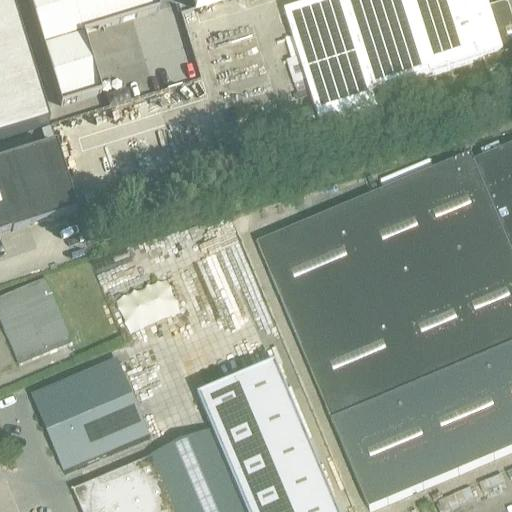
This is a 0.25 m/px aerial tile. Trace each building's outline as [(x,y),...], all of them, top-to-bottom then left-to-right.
[(0,0),(0,142),(48,128),(8,0),(0,0)] [(68,0),(80,37),(158,13),(153,0),(68,0)] [(511,70),(511,31),(511,29),(511,27),(511,19),(508,6),(503,3),(488,8),(485,0),(410,0),(404,2),(403,0),(341,0),(370,96),(482,60),(486,72),(499,68),(501,74),(511,70)] [(83,37),(42,50),(60,109),(101,96),(83,37)] [(118,52),(96,61),(107,90),(129,81),(118,52)] [(511,150),(474,166),(470,158),(256,247),(367,511),(372,511),(511,453),(511,150)] [(38,174),(0,187),(0,236),(53,217),(38,174)] [(0,301),(0,319),(20,367),(73,345),(47,282),(0,301)] [(72,493),(80,511),(336,511),(276,369),(199,401),(212,435),(72,493)] [(35,400),(65,474),(111,455),(81,381),(35,400)]
